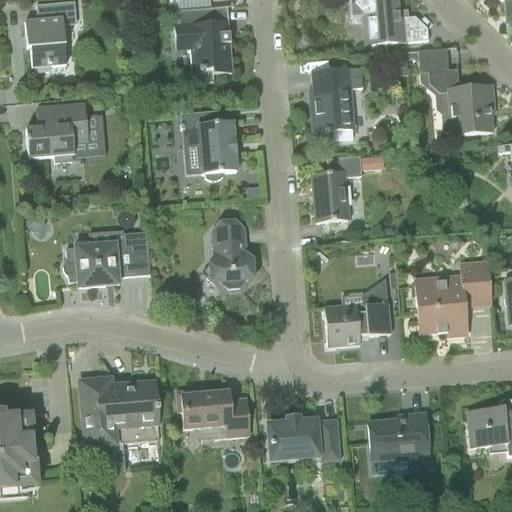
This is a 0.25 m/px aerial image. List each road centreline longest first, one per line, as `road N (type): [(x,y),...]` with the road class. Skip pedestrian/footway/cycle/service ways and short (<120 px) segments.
road 1 (residential): [(297,369),(264,0)]
road 2 (residential): [(297,369),(252,366),(100,324),(0,330)]
road 3 (residential): [(511,369),(332,386),(297,369)]
